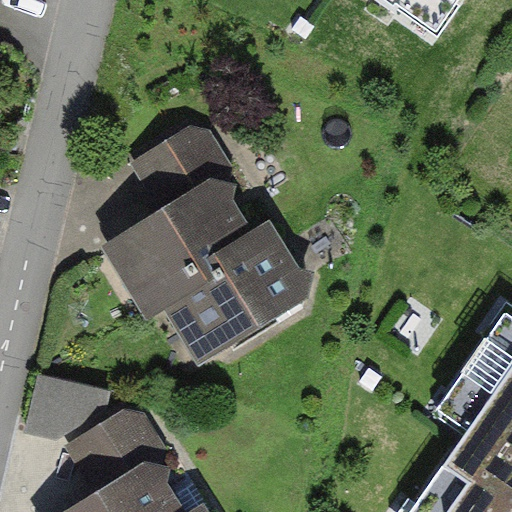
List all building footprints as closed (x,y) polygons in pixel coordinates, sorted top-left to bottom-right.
[(461,0),(396,0),(440,31),(461,0)] [(177,301),(282,229),(205,116),(135,164),(170,215),(120,249),(162,310),(177,301)] [(297,219),(282,229),(177,301),(215,356),(335,274),(297,219)] [(511,511),(511,311),(507,308),(437,408),(475,435),(421,511),(511,511)] [(201,511),(210,506),(137,401),(73,445),(109,499),(89,511),(201,511)] [(231,511),(222,498),(210,506),(201,511),(231,511)]
